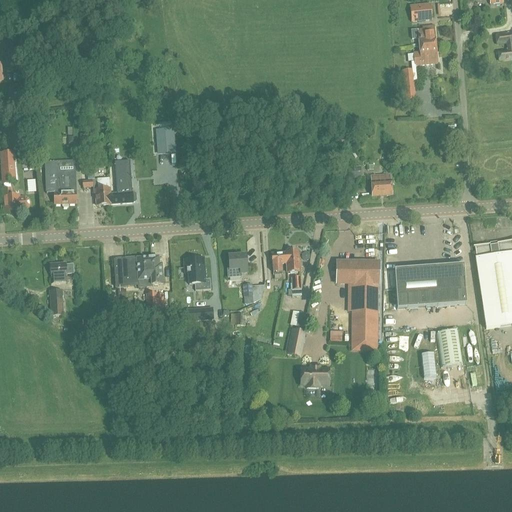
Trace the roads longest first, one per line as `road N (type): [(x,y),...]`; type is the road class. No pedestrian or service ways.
road 1 (secondary): [(0,240),(468,208)]
road 2 (unclassified): [(468,208),(456,0)]
